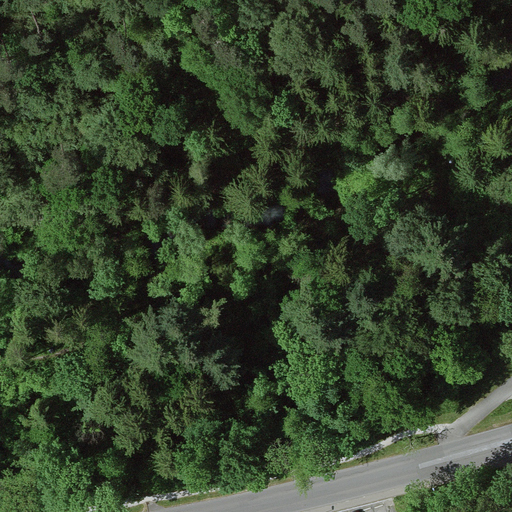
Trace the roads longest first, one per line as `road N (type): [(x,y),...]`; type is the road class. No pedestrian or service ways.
road 1 (track): [(511,37),(209,183),(89,214),(0,215)]
road 2 (tertiary): [(511,443),(261,511)]
